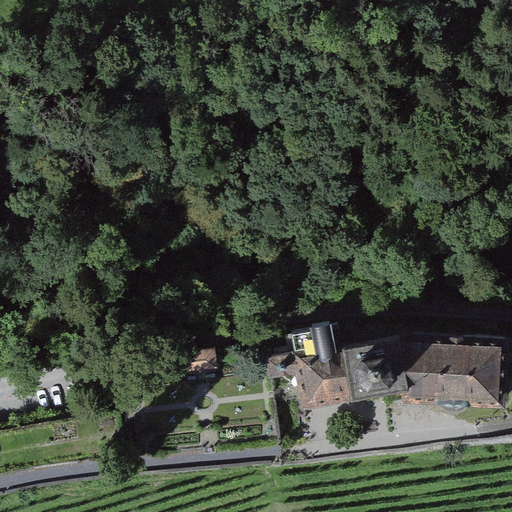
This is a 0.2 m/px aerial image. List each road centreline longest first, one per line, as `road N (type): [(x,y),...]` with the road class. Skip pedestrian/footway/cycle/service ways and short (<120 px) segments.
road 1 (track): [(0,390),(367,304),(511,316)]
road 2 (track): [(511,426),(0,484)]
